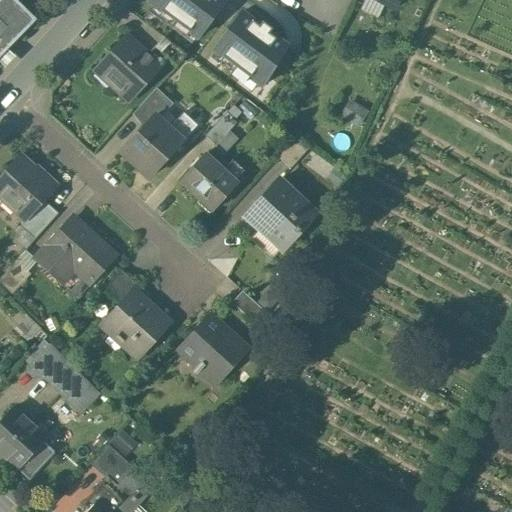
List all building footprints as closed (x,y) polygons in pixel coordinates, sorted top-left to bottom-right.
[(0,0),(0,53),(34,19),(14,0),(0,0)] [(150,0),(148,3),(197,39),(225,0),(224,0),(150,0)] [(374,0),(393,8),(396,0),(374,0)] [(259,25),(242,13),(213,51),(262,87),(286,46),(269,33),(271,29),(261,22),(259,25)] [(149,58),(125,36),(94,71),(127,102),(159,67),(158,66),(149,58)] [(166,41),(149,58),(158,66),(165,58),(175,66),(185,55),(166,41)] [(133,113),(146,124),(153,116),(155,117),(168,102),(154,89),(133,113)] [(350,97),(340,114),(360,125),(369,109),(350,97)] [(226,112),(204,136),(215,146),(237,122),(226,112)] [(155,117),(153,116),(146,124),(120,154),(148,178),(182,141),(155,117)] [(309,147),(295,137),(276,158),(289,169),(309,147)] [(32,168),(18,155),(0,175),(0,197),(24,219),(25,220),(43,200),(56,186),(34,166),(32,168)] [(235,185),(203,156),(180,182),(212,210),(235,185)] [(314,214),(277,181),(244,217),(245,217),(246,216),(259,227),(260,226),(283,247),(281,249),(282,250),(314,214)] [(57,213),(43,200),(25,220),(24,219),(18,226),(33,239),(57,213)] [(114,257),(71,217),(46,243),(47,245),(34,259),(59,282),(73,268),(89,283),(114,257)] [(30,273),(15,259),(0,274),(0,284),(10,294),(30,273)] [(102,289),(119,304),(131,290),(132,291),(137,285),(120,270),(102,289)] [(132,291),(131,290),(119,304),(102,322),(124,343),(121,346),(135,358),(167,324),(132,291)] [(266,314),(241,292),(230,303),(255,326),(266,314)] [(221,326),(209,315),(177,350),(196,367),(192,371),(195,374),(199,370),(213,384),(232,363),(233,364),(246,350),(230,335),(232,333),(223,325),(221,326)] [(97,394),(48,347),(31,365),(41,375),(44,372),(71,399),(69,402),(79,413),(97,394)] [(45,437),(12,407),(0,420),(0,456),(15,470),(16,469),(41,441),(45,437)] [(124,428),(112,439),(125,453),(137,442),(124,428)] [(53,452),(41,441),(16,469),(28,480),(53,452)] [(120,462),(129,470),(132,467),(107,444),(90,464),(105,478),(120,462)] [(102,495),(97,500),(109,511),(121,511),(131,502),(136,506),(151,490),(129,470),(120,462),(105,478),(95,489),(102,495)] [(109,511),(97,500),(86,511),(109,511)]
